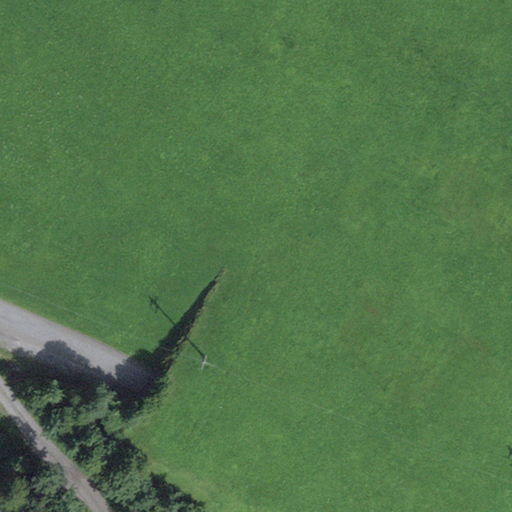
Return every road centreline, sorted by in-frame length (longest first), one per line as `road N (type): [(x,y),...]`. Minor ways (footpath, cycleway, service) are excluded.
road 1 (tertiary): [(0,314),(398,511)]
road 2 (track): [(98,511),(0,387)]
